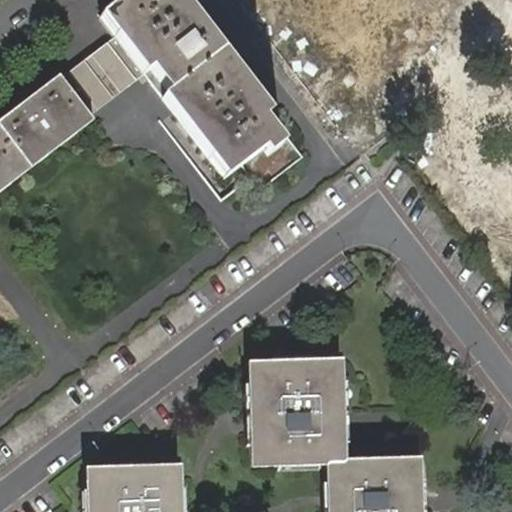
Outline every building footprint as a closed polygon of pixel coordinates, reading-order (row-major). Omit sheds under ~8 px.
[(118,36),(114,39),(136,67),(228,185),(243,172),(259,190),(302,158),(287,138),(281,144),(263,122),(270,116),(178,0),(124,0),(103,16),(118,36)] [(236,0),(328,129),(488,16),(476,0),(236,0)] [(90,57),(112,86),(118,81),(136,67),(114,39),(96,52),(90,57)] [(0,188),(100,112),(91,101),(112,86),(90,57),(0,126),(0,188)] [(272,363),(272,369),(312,368),(312,361),(272,363)] [(247,389),(251,450),(251,472),(277,471),(318,469),(326,469),(341,468),(340,446),(337,386),(336,367),(312,368),(272,369),(247,371),(247,389)] [(344,386),(337,386),(340,446),(347,445),(347,427),(346,416),(345,405),(344,386)] [(243,450),(251,450),(247,389),(241,390),(243,450)] [(352,461),(353,468),(393,466),(392,459),(352,461)] [(109,466),(109,474),(151,472),(151,465),(109,466)] [(353,468),(341,468),(326,469),(326,487),(327,511),(419,511),(418,483),(418,465),(393,466),(353,468)] [(318,469),(277,471),(277,478),(318,476),(318,469)] [(87,494),(87,511),(176,511),(176,490),(175,471),(151,472),(109,474),(86,475),(87,494)]
